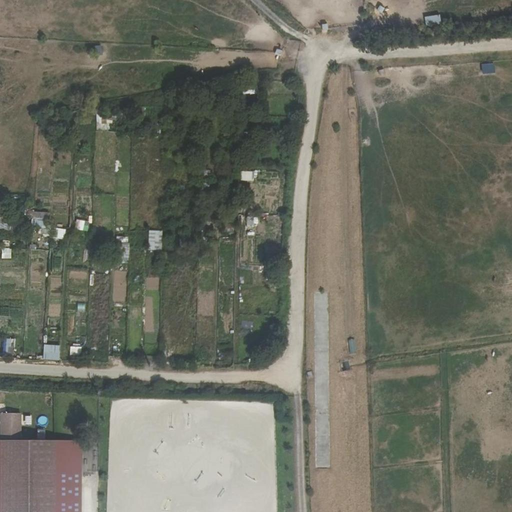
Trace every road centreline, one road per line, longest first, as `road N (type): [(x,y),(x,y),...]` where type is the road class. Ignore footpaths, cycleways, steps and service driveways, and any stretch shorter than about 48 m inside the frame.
road 1 (track): [(301,511),(292,379),(320,68),(511,49)]
road 2 (unclassified): [(0,369),(292,379)]
